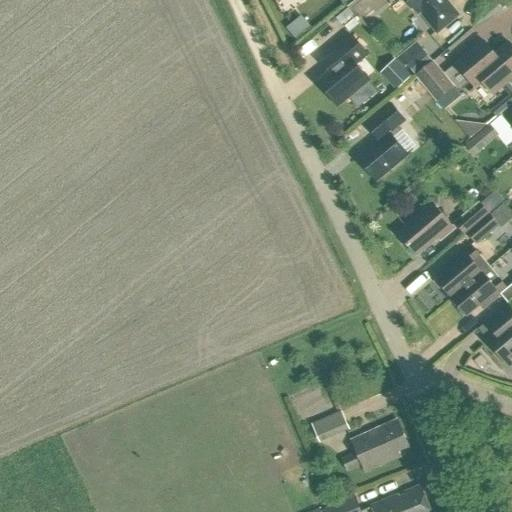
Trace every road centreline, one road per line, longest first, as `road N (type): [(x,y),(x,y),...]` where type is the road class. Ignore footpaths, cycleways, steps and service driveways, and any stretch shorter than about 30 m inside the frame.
road 1 (unclassified): [(270,76),(417,385)]
road 2 (unclassified): [(417,385),(458,511)]
